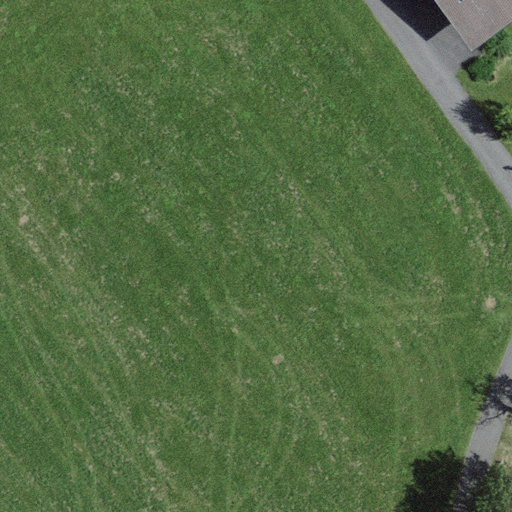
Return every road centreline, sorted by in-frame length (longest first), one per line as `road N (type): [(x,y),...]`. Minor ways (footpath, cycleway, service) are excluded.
road 1 (residential): [(377,0),(511,191)]
road 2 (track): [(511,387),(470,511)]
